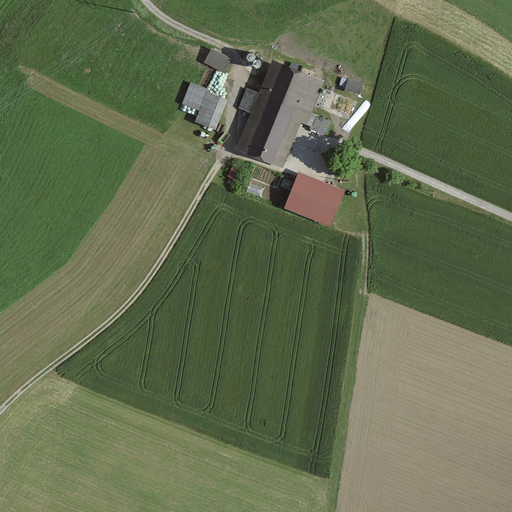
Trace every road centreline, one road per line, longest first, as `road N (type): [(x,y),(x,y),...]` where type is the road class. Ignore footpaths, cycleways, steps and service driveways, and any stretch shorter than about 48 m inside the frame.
road 1 (track): [(0,415),(128,308),(228,152)]
road 2 (track): [(511,216),(327,139),(281,171),(228,152)]
road 3 (track): [(228,152),(233,51),(172,23),(145,0)]
